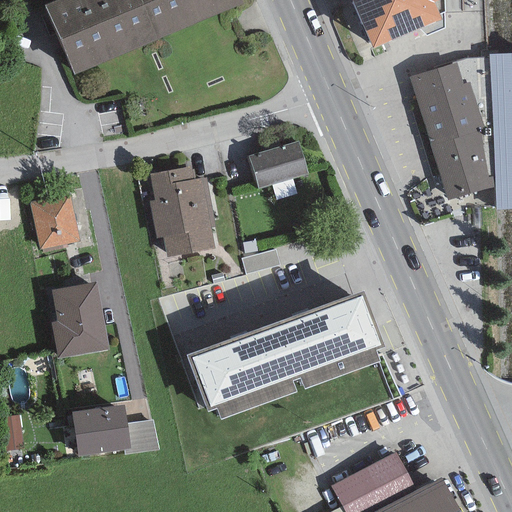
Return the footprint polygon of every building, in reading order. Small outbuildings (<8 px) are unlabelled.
[(58,0),(44,6),(74,75),(242,5),(240,0),(58,0)] [(350,0),(372,50),(441,20),(434,3),(440,1),(439,0),(350,0)] [(511,53),(488,54),(492,135),(494,177),(494,186),(495,210),(511,208),(511,53)] [(456,64),(409,77),(447,201),(494,186),(494,177),(488,178),(481,136),(487,134),(470,83),(463,85),(456,64)] [(249,157),(258,189),(307,174),(298,142),(249,157)] [(215,227),(206,178),(196,179),(193,166),(149,174),(154,201),(149,202),(156,239),(162,238),(166,258),(214,249),(210,227),(215,227)] [(39,250),(80,242),(70,194),(29,203),(39,250)] [(275,250),(241,259),(245,275),(280,266),(275,250)] [(96,282),(51,291),(57,322),(51,323),(58,359),(108,350),(96,282)] [(364,291),(271,325),(292,382),(300,379),(304,389),(379,362),(375,351),(384,348),(364,291)] [(217,408),(221,419),(296,392),(292,382),(271,325),(186,355),(207,412),(217,408)] [(124,405),(71,412),(78,457),(124,450),(130,449),(126,423),(124,405)] [(153,421),(126,423),(130,449),(124,450),(124,455),(159,450),(153,421)] [(395,453),(331,486),(341,507),(344,511),(374,511),(415,491),(395,453)] [(458,511),(441,477),(415,491),(374,511),(458,511)]
